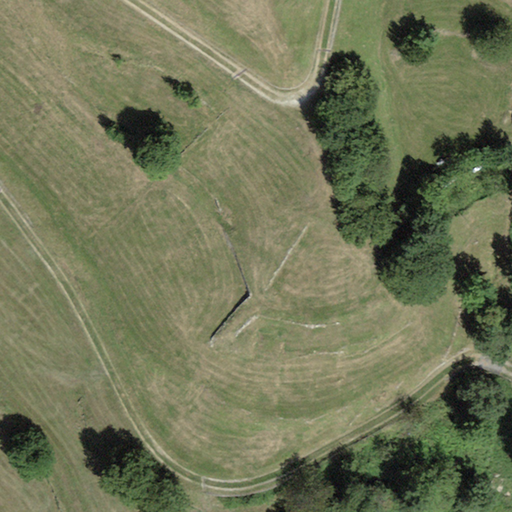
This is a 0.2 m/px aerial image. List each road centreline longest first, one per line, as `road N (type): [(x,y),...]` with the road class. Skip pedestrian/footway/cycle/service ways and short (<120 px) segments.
road 1 (track): [(0,237),(26,270),(102,423),(142,472),(192,493),(254,480),(407,401),(459,363),(499,362),(511,371)]
road 2 (track): [(99,0),(191,70),(257,104),(295,73),(315,0)]
